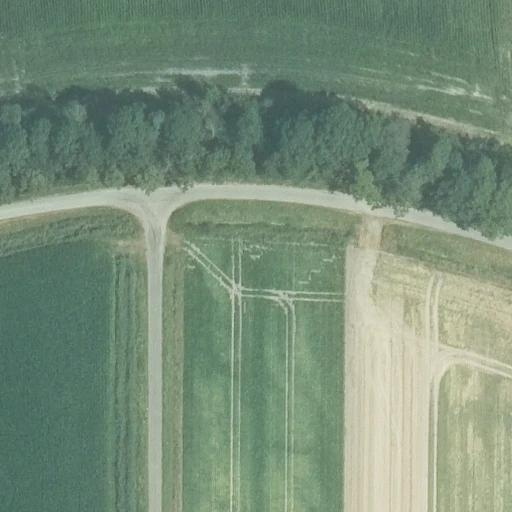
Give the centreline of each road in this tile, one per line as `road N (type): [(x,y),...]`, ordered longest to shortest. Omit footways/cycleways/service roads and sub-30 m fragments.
road 1 (unclassified): [(511,251),(332,205),(154,195)]
road 2 (unclassified): [(152,511),(154,195)]
road 3 (unclassified): [(154,195),(0,214)]
